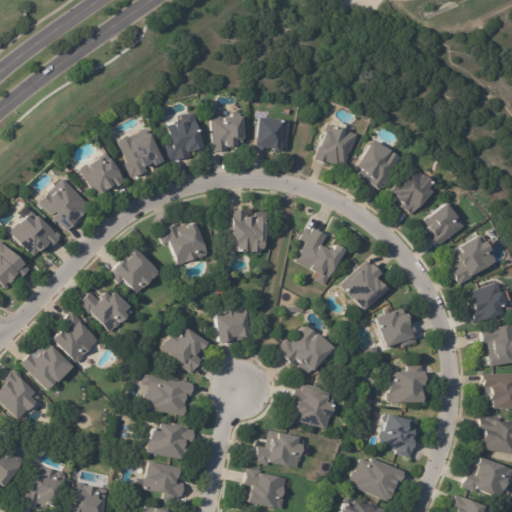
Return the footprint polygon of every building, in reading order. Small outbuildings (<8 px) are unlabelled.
[(190,156),(176,159),(175,157),(170,159),(166,145),(174,143),(171,132),(168,125),(177,122),(187,119),(186,114),(194,111),(198,127),(200,126),(205,145),(189,149),(190,156)] [(238,143),(227,143),(228,150),(213,151),(211,117),(215,117),(216,115),(221,115),(223,116),(227,116),(227,114),(244,113),(246,136),(243,136),(244,141),(238,142),(238,143)] [(276,148),(275,148),(275,146),(269,145),(268,150),(255,148),(255,144),(257,144),(260,115),(285,117),(284,119),(290,120),(287,148),(282,147),(282,149),(276,148)] [(346,128),(347,128),(346,130),(356,134),(344,166),(338,164),(338,165),(329,161),(327,164),(314,159),(319,145),(321,145),(327,128),(332,130),(335,123),(346,128)] [(147,163),(141,166),(143,171),(131,177),(130,176),(127,177),(121,164),(124,163),(115,142),(128,136),(130,140),(148,132),(161,160),(152,164),(150,160),(149,161),(149,162),(147,163)] [(379,141),(392,149),(391,151),(400,156),(380,191),(367,183),(370,177),(365,174),(367,172),(363,170),(364,169),(357,165),(374,138),(379,141)] [(108,158),(111,156),(121,169),(120,170),(126,180),(115,188),(112,184),(108,187),(109,189),(104,193),(103,192),(98,195),(80,170),(80,169),(81,167),(86,164),(89,164),(102,154),(106,160),(108,158)] [(425,172),(435,181),(430,186),(435,190),(421,206),(420,205),(412,214),(402,205),(404,202),(391,191),(414,165),(424,173),(425,172)] [(83,215),(66,231),(53,217),(58,212),(56,211),(51,216),(38,202),(62,178),(88,205),(83,209),(86,211),(83,215)] [(462,227),(436,248),(427,237),(432,234),(422,221),(446,202),(458,217),(455,219),(456,219),(458,219),(460,223),(460,225),(462,227)] [(235,251),(232,251),(232,249),(225,249),(225,218),(232,219),(232,209),(245,209),(245,214),(256,215),(256,211),(268,211),(267,242),(263,250),(239,250),(239,251),(235,251)] [(57,240),(50,248),(46,245),(40,251),(39,250),(33,256),(29,253),(8,232),(18,222),(19,223),(27,214),(33,219),(37,215),(50,228),(51,227),(59,235),(57,237),(59,239),(57,240)] [(203,258),(196,262),(196,260),(176,269),(168,245),(161,248),(155,235),(173,227),(175,230),(176,229),(178,233),(186,229),(185,228),(194,224),(205,258),(203,258)] [(322,233),(326,236),(321,244),(329,249),(330,248),(333,250),(337,243),(346,248),(330,277),(331,278),(326,287),(315,281),(320,273),(311,268),(309,270),(294,261),(303,246),(297,243),(306,228),(311,231),(313,228),(322,233)] [(494,247),(494,248),(493,249),(495,253),(495,255),(498,261),(472,275),(473,277),(461,284),(460,282),(459,282),(452,270),(459,266),(450,250),(460,245),(461,246),(481,235),(485,241),(489,239),(494,247)] [(26,272),(19,279),(17,277),(5,289),(1,285),(2,284),(0,282),(0,242),(2,244),(19,255),(22,258),(28,265),(26,267),(28,269),(26,272)] [(136,250),(159,273),(157,275),(158,276),(153,281),(152,280),(136,296),(123,281),(118,287),(108,277),(120,264),(120,263),(123,261),(125,263),(128,260),(128,259),(130,257),(129,256),(136,249),(136,250)] [(366,261),(370,264),(371,263),(380,272),(376,276),(387,288),(363,309),(361,306),(355,300),(353,297),(351,299),(338,285),(365,260),(366,261)] [(504,289),(509,304),(507,304),(509,310),(479,321),(479,320),(476,321),(472,309),(475,308),(474,304),(471,305),(468,299),(470,298),(468,293),(498,281),(501,290),(504,289)] [(114,293),(129,308),(128,309),(130,311),(130,314),(120,324),(119,323),(117,324),(118,327),(116,329),(113,329),(112,328),(107,333),(89,313),(86,316),(76,307),(88,294),(95,301),(104,292),(109,297),(114,293)] [(239,340),(226,342),(226,340),(217,341),(213,311),(222,309),(221,306),(242,303),(248,334),(240,336),(240,340),(239,340)] [(411,324),(416,337),(413,337),(415,343),(402,348),(400,342),(387,347),(375,318),(395,310),(397,316),(408,312),(412,321),(410,322),(411,324)] [(96,342),(81,358),(81,360),(79,362),(76,362),(74,364),(51,340),(57,334),(58,335),(61,331),(62,332),(64,329),(58,324),(69,313),(79,322),(78,323),(91,336),(96,342)] [(511,361),(492,365),(490,354),(497,353),(496,348),(491,349),(490,343),(484,344),(481,328),(511,323),(511,361)] [(202,352),(197,359),(200,361),(190,375),(178,366),(181,363),(161,349),(178,324),(208,343),(203,350),(203,351),(202,352)] [(317,333),(318,332),(334,346),(313,370),(304,362),(303,363),(297,357),(291,364),(280,354),(281,353),(276,349),(286,338),(291,342),(306,325),(316,334),(317,333)] [(19,364),(29,353),(30,354),(35,349),(39,353),(40,352),(41,353),(50,345),(73,366),(58,382),(56,381),(47,391),(19,364)] [(35,393),(33,394),(38,398),(35,402),(36,402),(27,411),(26,410),(17,420),(0,403),(0,389),(7,382),(9,383),(10,383),(5,378),(11,372),(13,370),(28,384),(27,385),(35,393)] [(427,383),(427,384),(425,384),(425,393),(426,401),(388,403),(388,401),(387,401),(386,393),(390,393),(389,381),(388,381),(388,372),(426,371),(427,383)] [(511,407),(495,407),(495,400),(485,400),(486,388),(484,388),(485,382),(483,382),(483,374),(511,374),(511,407)] [(193,385),(191,396),(186,395),(185,405),(186,405),(183,416),(142,408),(145,393),(147,393),(150,379),(160,381),(161,377),(194,383),(193,385)] [(329,397),(327,401),(334,403),(331,415),(330,415),(326,429),(293,420),(297,403),(291,402),(294,389),(301,391),(303,383),(327,390),(326,395),(329,396),(329,397)] [(411,425),(411,427),(417,429),(414,438),(416,439),(413,452),(412,452),(411,458),(396,453),(397,451),(393,450),(394,447),(379,443),(380,439),(379,438),(380,433),(382,432),(383,430),(385,431),(390,413),(413,420),(411,425)] [(511,453),(480,449),(481,442),(481,436),(486,436),(486,432),(479,431),(480,418),(483,419),(483,415),(502,417),(502,420),(511,421),(511,453)] [(193,433),(191,443),(187,442),(186,447),(187,447),(186,453),(185,452),(183,460),(146,452),(149,439),(150,439),(153,427),(160,428),(161,422),(173,425),(174,424),(189,427),(188,429),(194,430),(193,433)] [(304,441),(301,455),(299,454),(299,456),(300,457),(299,461),(298,462),(297,467),(269,462),(268,465),(254,462),(257,446),(265,447),(268,430),(300,436),(300,437),(302,437),(304,440),(304,441)] [(0,443),(13,455),(14,453),(21,459),(20,460),(22,461),(2,486),(0,484),(0,443)] [(511,469),(511,473),(510,479),(508,478),(501,497),(477,489),(476,492),(461,487),(467,471),(470,472),(474,463),(478,464),(481,456),(506,465),(506,466),(511,468),(511,469)] [(404,474),(400,484),(398,483),(392,499),(390,498),(388,502),(347,485),(353,470),(356,472),(362,458),(371,462),(372,458),(405,471),(404,474)] [(147,461),(178,468),(177,472),(178,472),(176,483),(181,484),(178,497),(176,497),(175,503),(161,500),(162,493),(140,489),(143,477),(144,477),(147,461)] [(62,473),(67,475),(57,507),(49,504),(48,507),(37,503),(36,507),(25,503),(26,501),(21,499),(25,486),(29,488),(37,464),(45,467),(45,468),(62,473)] [(283,480),(279,499),(281,499),(279,509),(245,502),(247,493),(248,493),(250,486),(241,484),(244,468),(260,471),(259,472),(277,476),(283,478),(283,480)] [(105,500),(102,511),(71,511),(75,488),(75,483),(77,483),(77,482),(85,483),(84,485),(99,487),(99,492),(100,492),(99,499),(105,500)] [(456,511),(457,510),(451,508),(457,495),(487,506),(485,511),(456,511)] [(355,502),(370,508),(370,507),(381,511),(380,511),(338,511),(342,504),(349,507),(352,501),(355,502)]
